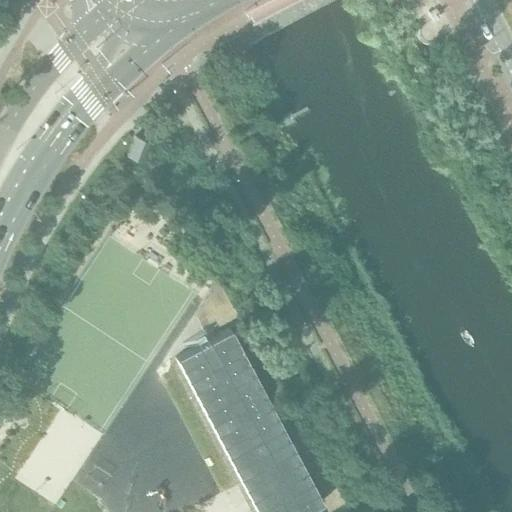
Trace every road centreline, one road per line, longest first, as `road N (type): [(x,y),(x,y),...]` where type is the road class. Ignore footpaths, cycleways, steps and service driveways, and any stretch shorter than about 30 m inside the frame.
road 1 (secondary): [(0,245),(47,164),(157,42)]
road 2 (secondary): [(102,16),(35,86),(0,140)]
